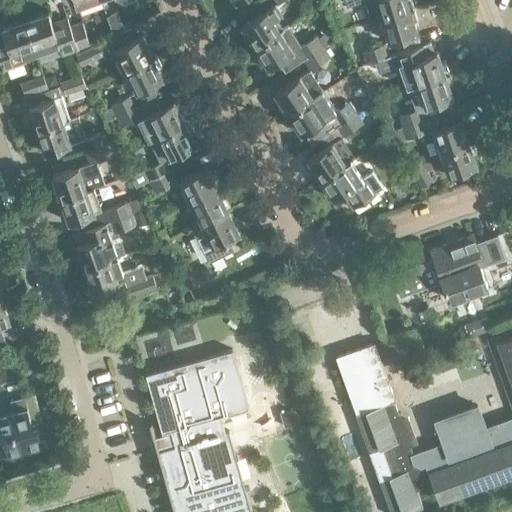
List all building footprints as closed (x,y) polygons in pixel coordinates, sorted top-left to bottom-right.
[(382,17),(414,7),(411,0),(347,0),(348,4),(359,0),(365,0),(372,21),(382,18),(382,17)] [(122,6),(107,14),(120,41),(136,34),(122,6)] [(414,7),(382,17),(389,41),(418,32),(414,21),(418,19),(414,7)] [(252,47),(280,28),(275,21),(281,18),(275,9),(270,12),(267,8),(242,24),(248,34),(245,36),(252,47)] [(26,18),(37,51),(60,43),(57,36),(61,35),(67,51),(79,47),(71,25),(68,17),(56,21),(57,22),(53,23),(49,11),(26,18)] [(37,51),(26,18),(2,26),(6,38),(0,39),(0,57),(1,61),(3,67),(25,60),(24,55),(37,51)] [(83,21),(71,25),(79,47),(91,43),(83,21)] [(303,57),(321,45),(315,35),(298,46),(285,26),(280,29),(280,28),(252,47),(259,57),(262,55),(269,66),(297,47),(303,57)] [(329,29),(319,36),(324,44),(335,37),(329,29)] [(126,68),(156,54),(151,43),(147,44),(142,33),(115,47),(126,68)] [(366,61),(389,54),(385,42),(362,49),(366,61)] [(310,68),(328,56),(321,45),(303,57),(310,68)] [(417,82),(449,72),(445,60),(442,61),(438,50),(409,59),(417,82)] [(156,54),(126,68),(137,91),(133,92),(138,103),(160,93),(155,82),(164,77),(158,67),(162,65),(156,54)] [(322,90),(308,69),(275,91),(281,101),(278,103),(285,113),(313,94),(313,95),(322,90)] [(449,72),(417,82),(425,106),(453,96),(450,85),(453,84),(449,72)] [(62,81),(62,83),(65,90),(66,93),(87,86),(83,73),(62,81)] [(25,94),(48,86),(44,74),(21,82),(25,94)] [(37,128),(70,117),(62,94),(66,93),(65,90),(62,83),(28,95),(32,104),(29,105),(37,128)] [(117,114),(138,103),(133,92),(111,103),(117,114)] [(327,116),(313,95),(313,94),(285,113),(292,124),(295,122),(301,132),(327,116)] [(158,134),(189,120),(183,108),(180,110),(174,99),(148,112),(158,134)] [(336,123),(356,110),(350,100),(330,113),(336,123)] [(116,114),(111,106),(102,111),(106,119),(116,114)] [(307,157),(319,176),(320,177),(345,160),(345,161),(355,155),(342,135),(363,121),(356,110),(336,123),(337,124),(319,135),(325,145),(307,157)] [(70,117),(37,128),(45,152),(78,140),(70,117)] [(426,117),(402,125),(406,137),(430,129),(426,117)] [(440,150),(472,140),(468,128),(465,129),(461,118),(433,127),(440,150)] [(158,134),(149,138),(160,161),(165,158),(166,158),(169,157),(196,143),(191,133),(194,131),(189,120),(158,134)] [(85,150),(108,142),(104,131),(82,139),(85,150)] [(433,179),(427,170),(445,164),(448,174),(477,165),(473,153),(476,152),(472,140),(440,150),(441,151),(423,157),(410,165),(422,186),(433,179)] [(108,142),(85,150),(90,162),(112,155),(108,142)] [(149,179),(171,169),(165,158),(130,176),(135,186),(149,179)] [(345,160),(320,177),(334,198),(348,189),(357,203),(377,189),(375,186),(389,177),(382,166),(359,182),(345,161),(345,160)] [(60,197),(93,186),(86,163),(53,175),(60,197)] [(191,200),(218,187),(216,184),(220,183),(215,173),(212,175),(207,165),(180,178),(191,200)] [(171,169),(149,179),(155,191),(177,180),(171,169)] [(93,186),(60,197),(69,221),(101,210),(93,186)] [(201,222),(228,209),(227,206),(230,204),(226,195),(222,196),(218,187),(191,200),(201,222)] [(109,219),(132,212),(128,201),(105,208),(109,219)] [(137,224),(149,220),(144,208),(133,212),(137,224)] [(228,209),(201,222),(193,226),(209,259),(233,247),(229,238),(240,232),(238,227),(241,226),(236,216),(233,218),(228,209)] [(84,267),(117,256),(109,233),(136,224),(132,212),(109,219),(109,220),(84,229),(88,240),(76,244),(84,267)] [(481,265),(505,256),(497,234),(392,272),(400,295),(443,279),(450,298),(488,284),(481,265)] [(117,256),(84,267),(92,291),(125,279),(130,295),(157,286),(153,274),(142,278),(137,266),(122,271),(117,256)] [(176,281),(181,292),(194,286),(189,275),(192,274),(187,262),(173,269),(178,280),(176,281)] [(2,296),(0,296),(0,341),(5,340),(0,326),(0,322),(10,319),(2,296)] [(370,450),(393,511),(403,511),(424,505),(418,487),(435,481),(441,499),(511,472),(511,333),(506,336),(504,330),(487,336),(511,404),(511,417),(485,427),(476,403),(436,417),(444,441),(412,453),(401,423),(409,420),(407,415),(400,411),(399,412),(394,399),(395,399),(375,340),(337,354),(362,423),(361,424),(370,450)] [(391,342),(397,356),(397,357),(410,352),(405,337),(391,342)] [(174,435),(176,443),(159,448),(159,447),(157,448),(175,511),(251,511),(228,428),(223,430),(219,414),(249,406),(232,348),(146,372),(159,419),(162,431),(172,428),(174,435)] [(44,443),(41,430),(46,429),(43,418),(35,392),(11,399),(14,410),(0,413),(0,436),(2,442),(6,440),(10,455),(27,451),(27,448),(44,443)] [(290,409),(280,412),(285,426),(295,423),(290,409)] [(244,474),(253,472),(249,453),(240,455),(244,474)] [(259,511),(257,501),(261,500),(257,481),(248,483),(253,511),(259,511)]
